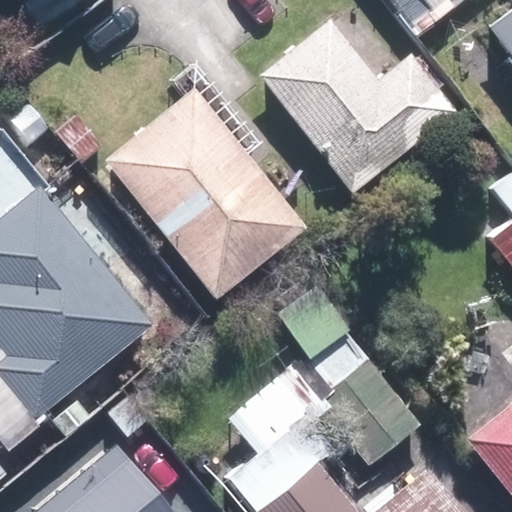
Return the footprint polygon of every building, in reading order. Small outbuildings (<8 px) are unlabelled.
[(418,0),(426,10),(440,0),(418,0)] [(511,1),(476,31),(511,74),(511,1)] [(318,24),(247,79),(341,197),(443,114),(397,58),(365,84),(318,24)] [(180,93),(91,163),(199,303),(291,229),(180,93)] [(511,201),(511,181),(511,180),(489,197),(499,211),(511,201)] [(0,398),(23,426),(140,330),(23,189),(0,207),(0,398)] [(511,275),(511,221),(487,239),(511,275)] [(291,364),(338,336),(307,284),(260,312),(291,364)] [(357,453),(405,421),(359,353),(310,385),(357,453)] [(271,381),(223,418),(251,453),(299,416),(271,381)] [(511,511),(511,398),(454,446),(508,511),(511,511)] [(159,511),(98,439),(9,511),(159,511)] [(439,511),(411,477),(367,511),(338,511),(305,471),(254,511),(439,511)]
